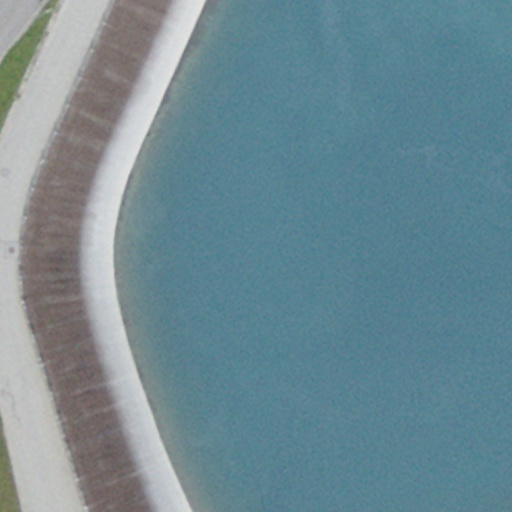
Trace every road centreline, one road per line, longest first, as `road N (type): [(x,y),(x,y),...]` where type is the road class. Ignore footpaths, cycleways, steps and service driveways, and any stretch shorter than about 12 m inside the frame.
road 1 (residential): [(86,0),(0,212)]
road 2 (residential): [(0,292),(54,511)]
